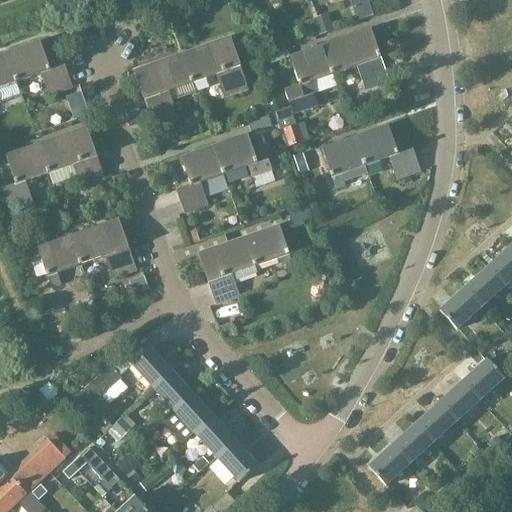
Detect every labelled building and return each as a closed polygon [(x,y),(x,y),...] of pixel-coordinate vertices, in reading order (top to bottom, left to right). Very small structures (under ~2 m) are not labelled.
[(349,0),(357,23),(375,17),(369,0),(349,0)] [(333,29),(329,17),(315,22),(319,34),(333,29)] [(334,75),(357,67),(361,78),(384,70),(371,31),(325,47),(334,75)] [(230,40),(183,56),(192,85),(217,77),(225,99),(249,91),(230,40)] [(41,75),(44,84),(68,76),(64,65),(49,70),(40,44),(8,55),(17,83),(41,75)] [(312,83),(334,75),(325,47),(290,59),(299,86),(284,92),(292,116),(319,107),(312,83)] [(0,88),(17,83),(8,55),(0,57),(0,88)] [(135,73),(149,111),(172,103),(168,93),(192,85),(183,56),(135,73)] [(265,67),(273,65),(270,56),(262,58),(265,67)] [(388,81),(384,70),(361,78),(364,89),(388,81)] [(72,88),(68,76),(44,84),(48,96),(72,88)] [(82,101),(79,93),(66,98),(68,106),(82,101)] [(176,115),(172,103),(149,111),(153,123),(176,115)] [(269,117),(247,125),(250,134),(272,127),(269,117)] [(299,127),(285,132),(290,149),(305,144),(299,127)] [(389,158),(392,169),(416,161),(412,149),(398,154),(388,127),(355,139),(365,167),(389,158)] [(77,178),(77,177),(100,168),(87,130),(39,146),(49,175),(53,186),(77,178)] [(248,136),(214,148),(224,176),(248,168),(251,178),(261,175),(248,136)] [(364,167),(365,167),(355,139),(322,150),(335,189),(344,186),(343,182),(367,174),(364,167)] [(33,205),(25,183),(49,175),(39,146),(6,157),(15,185),(0,190),(9,213),(33,205)] [(176,191),(180,202),(204,194),(200,184),(224,176),(214,148),(181,159),(191,186),(176,191)] [(303,156),(295,159),(300,175),(309,172),(303,156)] [(420,172),(416,161),(392,169),(396,180),(420,172)] [(81,188),(104,180),(100,168),(77,177),(77,178),(81,188)] [(208,206),(204,194),(180,202),(184,214),(208,206)] [(293,228),(304,224),(300,208),(288,212),(293,228)] [(105,258),(109,269),(132,260),(119,222),(71,238),(81,266),(105,258)] [(239,297),(234,282),(256,274),(254,268),(280,259),(283,269),(292,266),(279,227),(198,256),(215,305),(239,297)] [(190,246),(199,243),(196,231),(186,234),(190,246)] [(61,285),(57,274),(81,266),(71,238),(38,249),(52,288),(61,285)] [(31,263),(41,259),(32,240),(23,244),(31,263)] [(511,248),(488,269),(504,287),(511,279),(511,248)] [(136,273),(132,260),(109,269),(113,281),(136,273)] [(488,269),(465,290),(481,308),(504,287),(488,269)] [(457,329),(481,308),(465,290),(441,312),(457,329)] [(471,331),(465,336),(472,344),(478,338),(471,331)] [(149,349),(131,366),(153,389),(170,373),(149,349)] [(464,383),(480,400),(503,379),(487,361),(464,383)] [(118,378),(110,368),(81,393),(92,405),(120,380),(118,378)] [(192,396),(170,373),(153,389),(174,412),(192,396)] [(464,383),(440,404),(456,421),(480,400),(464,383)] [(97,410),(92,405),(81,393),(66,406),(82,423),(97,410)] [(213,419),(192,396),(174,412),(195,435),(213,419)] [(417,425),(433,442),(456,421),(440,404),(417,425)] [(234,443),(213,419),(195,435),(217,459),(234,443)] [(130,430),(121,421),(108,434),(117,443),(130,430)] [(410,463),(433,442),(417,425),(394,446),(410,463)] [(52,437),(48,441),(65,459),(69,455),(52,437)] [(501,445),(496,439),(486,447),(492,453),(501,445)] [(105,444),(100,440),(96,445),(100,449),(105,444)] [(7,479),(24,498),(65,459),(48,441),(7,479)] [(238,482),(256,466),(234,443),(217,459),(238,482)] [(394,446),(370,467),(386,485),(410,463),(394,446)] [(88,449),(79,457),(86,464),(101,480),(110,472),(88,449)] [(139,470),(129,457),(118,467),(133,486),(139,482),(133,474),(139,470)] [(76,473),(85,465),(78,458),(69,466),(76,473)] [(207,466),(201,458),(191,467),(197,474),(207,466)] [(76,473),(69,466),(61,474),(68,481),(76,473)] [(169,474),(163,466),(140,484),(146,492),(169,474)] [(110,472),(101,480),(109,489),(118,481),(110,472)] [(0,485),(0,511),(8,511),(24,498),(7,479),(0,485)] [(442,488),(437,482),(426,491),(432,497),(442,488)] [(39,485),(30,493),(37,501),(45,492),(39,485)] [(226,511),(235,503),(227,494),(211,509),(213,511),(226,511)] [(185,505),(177,496),(170,502),(178,511),(185,505)] [(142,511),(131,500),(117,511),(142,511)]
